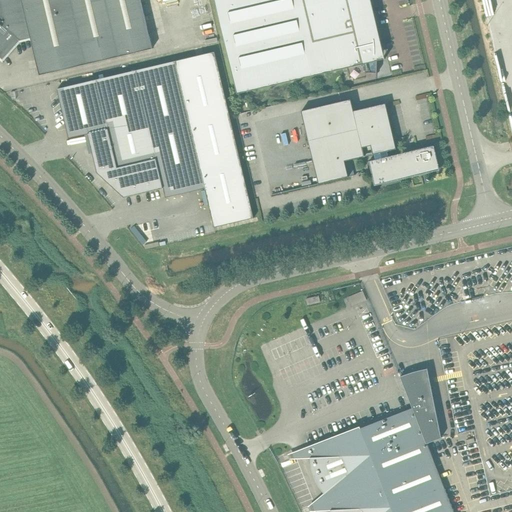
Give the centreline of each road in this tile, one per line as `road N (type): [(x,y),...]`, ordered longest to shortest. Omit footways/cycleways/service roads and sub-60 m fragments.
road 1 (unclassified): [(202,327),(214,304),(253,276),(494,224)]
road 2 (secondary): [(164,511),(100,402),(0,272)]
road 3 (unclassified): [(202,327),(133,285),(0,127)]
road 4 (unclassified): [(494,224),(440,0)]
road 5 (unclassified): [(271,511),(203,387),(202,327)]
road 6 (unknown): [(373,348),(351,301),(280,326),(266,340),(284,389)]
road 7 (unknown): [(298,421),(379,390),(385,373),(373,348)]
